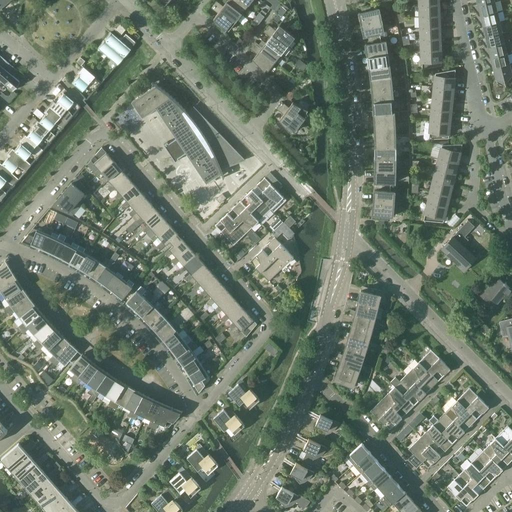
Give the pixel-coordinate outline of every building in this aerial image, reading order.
[(0,0),(0,8),(9,0),(0,0)] [(227,0),(227,1),(242,13),(249,4),(243,0),(227,0)] [(213,4),(236,22),(242,13),(227,1),(223,6),(216,1),(213,4)] [(471,6),(478,16),(497,12),(495,2),(478,6),(478,4),(472,6),(471,6)] [(229,30),(236,22),(213,4),(211,8),(218,13),(214,18),(225,31),(227,29),(229,30)] [(279,4),(277,8),(274,10),(274,11),(277,13),(282,16),(286,10),(281,6),(279,4)] [(362,25),(381,20),(379,9),(374,9),(373,4),(358,8),(359,13),(362,25)] [(440,16),(439,4),(419,5),(420,17),(440,16)] [(500,23),(497,12),(478,16),(474,16),(473,17),(481,26),(481,27),(500,23)] [(440,27),(440,16),(420,17),(420,28),(440,27)] [(381,20),(362,25),(364,36),(371,35),(372,39),(380,37),(380,33),(384,32),(381,20)] [(502,33),(500,23),(481,27),(481,26),(477,27),(476,27),(483,36),(484,38),(502,33)] [(120,24),(115,30),(120,35),(125,29),(120,24)] [(266,28),(288,46),(295,37),(280,25),(276,30),(275,30),(269,25),(266,28)] [(441,39),(440,27),(420,28),(421,39),(441,39)] [(282,54),(288,46),(266,28),(263,32),(270,37),(266,42),(282,54)] [(120,40),(110,32),(97,48),(107,56),(120,40)] [(478,38),(486,47),(486,48),(505,44),(502,33),(484,38),(483,36),(479,37),(478,38)] [(125,34),(120,40),(107,56),(116,64),(135,42),(125,34)] [(368,56),(387,53),(385,41),(381,42),(380,37),(372,39),(373,43),(366,44),(368,56)] [(235,42),(240,47),(245,43),(240,38),(235,42)] [(441,50),(441,39),(421,39),(421,51),(441,50)] [(282,54),(266,42),(262,47),(256,42),(253,45),(275,62),(282,54)] [(481,48),(488,58),(489,59),(507,54),(505,44),(486,48),(486,47),(482,48),(481,47),(481,48)] [(275,62),(253,45),(250,49),(257,54),(253,59),(264,72),(266,70),(268,71),(275,62)] [(442,66),(441,50),(421,51),(422,63),(422,69),(436,67),(441,66),(442,66)] [(388,57),(387,53),(368,56),(369,61),(369,65),(369,67),(389,64),(388,57)] [(492,69),(493,69),(493,68),(510,64),(507,54),(489,59),(488,58),(484,58),(492,69)] [(85,61),(80,57),(76,61),(81,65),(85,61)] [(6,61),(0,67),(0,80),(11,90),(12,89),(18,89),(18,83),(19,81),(11,74),(15,68),(6,61)] [(371,78),(391,76),(389,64),(369,67),(370,70),(371,78)] [(511,76),(511,73),(510,64),(493,68),(493,69),(496,80),(496,81),(497,82),(499,84),(500,85),(502,85),(505,85),(506,85),(505,84),(511,76)] [(78,71),(80,73),(71,82),(81,91),(87,83),(95,88),(101,82),(91,73),(82,66),(78,71)] [(435,73),(434,87),(454,89),(455,77),(456,69),(442,72),(438,73),(435,73)] [(391,77),(391,76),(371,78),(372,87),(372,90),(392,88),(391,77)] [(178,157),(186,152),(207,182),(222,173),(224,178),(221,169),(245,160),(194,106),(187,112),(185,109),(179,103),(173,97),(167,92),(159,86),(152,81),(152,82),(156,85),(132,101),(142,116),(156,107),(176,137),(169,142),(168,141),(164,143),(175,161),(179,158),(178,157)] [(454,89),(434,87),(433,98),(453,100),(454,89)] [(373,101),(393,100),(392,88),(372,90),(373,101)] [(53,101),(49,105),(67,121),(72,115),(66,108),(72,101),(68,97),(70,95),(65,90),(55,102),(53,101)] [(7,103),(11,99),(8,97),(7,95),(6,96),(3,100),(7,103)] [(433,98),(432,109),(452,111),(453,100),(433,98)] [(394,112),(393,100),(373,101),(374,103),(374,113),(394,112)] [(282,102),(279,105),(302,123),(309,114),(307,113),(308,110),(303,107),(293,102),(289,107),(282,102)] [(62,127),(67,121),(49,105),(44,110),(46,112),(38,121),(48,130),(48,129),(54,123),(62,127)] [(280,120),(287,128),(291,132),(293,130),(295,131),(302,123),(279,105),(277,109),(284,114),(280,120)] [(432,109),(431,121),(450,123),(452,111),(432,109)] [(375,124),(395,123),(394,117),(394,112),(374,113),(375,115),(375,124)] [(36,144),(41,137),(50,142),(55,135),(48,129),(48,130),(38,121),(36,120),(32,125),(34,126),(26,135),(26,136),(36,144)] [(286,130),(278,121),(274,126),(282,133),(286,130)] [(449,138),(450,123),(431,121),(429,133),(429,139),(442,139),(448,138),(449,138)] [(395,135),(395,123),(375,124),(375,136),(395,135)] [(23,158),(24,158),(29,151),(37,156),(43,150),(36,144),(26,136),(26,135),(24,134),(20,139),(22,141),(14,150),(23,158)] [(376,147),(395,147),(395,145),(395,135),(375,136),(376,138),(376,147)] [(441,147),(439,158),(458,163),(463,144),(449,144),(443,145),(442,145),(441,147)] [(94,173),(96,176),(101,172),(101,171),(113,160),(102,147),(96,154),(99,159),(94,163),(98,168),(94,173)] [(395,159),(395,147),(376,147),(376,156),(376,159),(395,159)] [(14,150),(12,148),(8,153),(9,155),(2,164),(1,164),(11,173),(11,172),(17,166),(25,170),(31,164),(24,158),(23,158),(14,150)] [(455,174),(458,163),(439,158),(436,169),(455,174)] [(395,159),(376,159),(375,170),(395,170),(395,167),(395,159)] [(104,184),(109,180),(108,179),(120,168),(113,160),(101,171),(101,172),(105,176),(101,181),(104,184)] [(0,185),(5,180),(13,185),(18,178),(11,172),(11,173),(1,164),(2,164),(0,162),(0,185)] [(128,177),(120,168),(108,179),(109,180),(113,184),(109,189),(111,192),(116,188),(115,187),(128,177)] [(436,169),(433,180),(452,185),(455,174),(436,169)] [(382,182),(381,186),(390,187),(391,182),(395,183),(395,170),(375,170),(375,182),(382,182)] [(282,184),(270,172),(257,185),(263,191),(258,195),(271,209),(274,212),(286,200),(276,189),(282,184)] [(76,177),(64,191),(81,206),(83,204),(80,198),(84,193),(81,190),(84,186),(76,177)] [(118,200),(123,196),(122,195),(135,185),(128,177),(115,187),(116,188),(120,193),(116,198),(118,200)] [(450,196),(452,185),(433,180),(431,191),(450,196)] [(123,206),(125,208),(130,204),(129,204),(142,193),(135,185),(122,195),(123,196),(127,201),(123,206)] [(374,202),(394,204),(394,192),(390,191),(390,187),(381,186),(381,191),(375,190),(374,202)] [(250,202),(246,207),(259,221),(271,209),(258,195),(252,189),(245,197),(250,202)] [(78,209),(81,206),(64,191),(51,207),(63,212),(72,216),(74,214),(78,209)] [(431,191),(428,202),(447,207),(450,196),(431,191)] [(132,217),(137,212),(149,201),(142,193),(129,204),(130,204),(134,209),(130,214),(132,217)] [(219,203),(224,200),(226,199),(223,195),(216,199),(219,203)] [(132,217),(139,225),(144,220),(156,209),(149,201),(137,212),(132,217)] [(259,221),(246,207),(240,201),(232,209),(238,214),(233,219),(246,233),(259,221)] [(394,204),(374,202),(373,214),(372,219),(379,219),(388,220),(388,215),(393,216),(394,204)] [(443,222),(447,207),(428,202),(423,220),(443,222)] [(147,233),(152,229),(151,228),(163,217),(156,209),(144,220),(148,225),(144,230),(147,233)] [(225,227),(221,231),(234,245),(246,233),(233,219),(228,213),(220,220),(226,227),(225,227)] [(296,221),(290,216),(284,221),(290,227),(296,221)] [(154,241),(158,237),(158,236),(170,225),(163,217),(151,228),(152,229),(155,233),(151,238),(154,241)] [(453,236),(452,236),(442,248),(449,255),(458,263),(457,264),(464,271),(476,258),(463,246),(468,240),(465,236),(474,226),(468,220),(453,236)] [(277,238),(282,232),(289,226),(284,221),(272,233),(277,238)] [(133,230),(138,225),(135,222),(129,227),(133,230)] [(178,234),(170,225),(158,236),(158,237),(163,241),(158,246),(161,249),(170,241),(177,236),(178,234)] [(28,244),(41,249),(50,228),(46,226),(44,232),(33,228),(22,241),(28,244)] [(44,250),(51,253),(58,238),(59,235),(53,232),(54,229),(50,228),(41,249),(44,250)] [(58,238),(51,253),(56,256),(60,258),(70,237),(67,235),(66,237),(60,234),(59,235),(58,238)] [(173,253),(176,257),(189,246),(182,238),(180,239),(177,236),(170,241),(173,245),(169,249),(165,253),(167,256),(173,253)] [(60,258),(69,263),(77,248),(78,249),(80,245),(73,242),(74,239),(70,237),(60,258)] [(268,255),(281,269),(294,257),(275,237),(267,245),(273,251),(268,255)] [(78,249),(77,248),(69,263),(74,265),(79,268),(90,248),(87,246),(85,249),(80,245),(78,249)] [(196,254),(189,246),(176,257),(177,257),(172,261),(174,264),(180,261),(183,265),(196,254)] [(94,250),(90,248),(79,268),(88,273),(96,260),(91,256),(94,250)] [(239,260),(244,255),(245,253),(241,249),(235,255),(239,260)] [(262,249),(255,257),(260,262),(256,267),(269,281),(281,269),(268,255),(262,249)] [(187,269),(190,273),(203,262),(196,254),(183,265),(184,265),(179,270),(181,272),(187,269)] [(88,273),(96,279),(109,260),(106,258),(102,263),(96,260),(88,273)] [(0,288),(17,278),(13,272),(6,260),(0,266),(0,275),(0,276),(0,275),(0,288)] [(109,260),(96,279),(103,284),(105,286),(115,272),(109,268),(113,263),(109,260)] [(210,270),(203,262),(190,273),(191,274),(186,278),(188,280),(194,277),(198,281),(210,270)] [(115,272),(105,286),(114,292),(128,274),(134,266),(131,263),(125,270),(119,266),(115,272)] [(201,285),(205,289),(217,278),(210,270),(198,281),(198,282),(193,286),(195,288),(201,285)] [(131,276),(128,274),(114,292),(122,299),(133,286),(135,283),(129,279),(131,276)] [(19,283),(17,278),(0,288),(0,295),(3,300),(23,287),(19,283)] [(224,287),(217,278),(205,289),(205,290),(200,294),(202,296),(208,293),(212,297),(224,287)] [(500,279),(495,285),(490,281),(479,294),(488,302),(491,298),(497,303),(502,296),(507,300),(511,293),(511,289),(506,284),(507,283),(505,282),(504,283),(500,279)] [(170,288),(162,281),(157,286),(165,294),(170,288)] [(141,286),(137,290),(126,302),(134,310),(150,293),(147,290),(146,291),(141,286)] [(358,294),(357,298),(359,300),(358,302),(378,306),(378,304),(380,295),(381,291),(362,286),(361,293),(358,294)] [(28,295),(23,287),(3,300),(8,306),(5,308),(7,311),(28,295)] [(224,287),(212,297),(212,298),(207,302),(210,305),(215,301),(219,306),(231,295),(224,287)] [(134,310),(142,317),(153,305),(149,301),(153,296),(150,293),(134,310)] [(35,304),(28,295),(7,311),(10,315),(12,313),(17,319),(19,316),(35,304)] [(222,309),(226,314),(238,303),(231,295),(219,306),(214,310),(217,313),(222,309)] [(356,311),(356,313),(375,318),(378,306),(358,302),(356,311)] [(229,318),(233,322),(245,311),(238,303),(226,314),(221,318),(224,321),(229,318)] [(19,316),(17,319),(14,321),(18,326),(16,328),(19,331),(21,329),(42,312),(39,310),(35,304),(19,316)] [(143,318),(149,324),(166,309),(163,306),(158,310),(153,305),(142,317),(143,318)] [(153,329),(156,332),(169,321),(164,316),(169,312),(166,309),(149,324),(153,329)] [(200,317),(203,320),(209,315),(206,311),(200,317)] [(257,324),(245,311),(233,322),(234,322),(229,326),(231,329),(237,326),(246,336),(257,324)] [(48,320),(42,312),(21,329),(24,333),(25,332),(25,331),(26,330),(31,336),(48,320)] [(355,315),(353,324),(372,329),(373,324),(375,318),(356,313),(355,315)] [(52,324),(48,320),(31,336),(36,341),(29,348),(32,351),(36,346),(56,328),(52,324)] [(503,336),(507,335),(509,337),(511,347),(511,325),(507,327),(506,320),(500,321),(499,323),(503,336)] [(162,339),(163,340),(181,326),(178,322),(173,326),(169,321),(156,332),(162,339)] [(350,333),(350,335),(368,341),(372,329),(353,324),(350,333)] [(163,340),(170,348),(183,338),(188,334),(184,329),(181,326),(163,340)] [(63,335),(56,328),(36,346),(39,349),(42,347),(46,352),(63,335)] [(183,338),(170,348),(174,353),(176,357),(195,343),(193,340),(188,334),(183,338)] [(222,334),(216,338),(219,342),(225,338),(222,334)] [(66,338),(63,335),(46,352),(52,357),(49,359),(52,362),(70,342),(66,338)] [(349,337),(346,346),(365,352),(367,345),(368,341),(350,335),(349,337)] [(204,344),(207,348),(213,344),(209,340),(204,344)] [(78,350),(70,342),(52,362),(56,365),(58,363),(63,367),(65,365),(78,350)] [(198,347),(195,343),(176,357),(183,366),(196,356),(194,353),(192,351),(198,347)] [(207,349),(211,354),(219,348),(215,343),(207,349)] [(269,343),(265,348),(269,352),(273,347),(269,343)] [(387,345),(382,350),(387,354),(391,350),(387,345)] [(343,355),(343,357),(361,364),(365,352),(346,346),(343,355)] [(431,350),(419,362),(432,375),(437,370),(443,376),(450,369),(431,350)] [(71,378),(74,381),(90,360),(82,353),(70,368),(70,369),(68,371),(73,376),(71,378)] [(200,362),(196,356),(183,366),(188,374),(208,362),(206,359),(200,362)] [(342,359),(339,368),(357,375),(361,365),(361,364),(343,357),(342,359)] [(96,364),(90,360),(74,381),(78,384),(80,381),(85,385),(99,366),(96,364)] [(210,366),(208,362),(188,374),(193,381),(199,392),(205,384),(210,379),(208,375),(205,369),(210,366)] [(419,362),(407,374),(420,387),(425,382),(431,389),(438,381),(432,375),(419,362)] [(99,366),(85,385),(91,389),(89,392),(93,394),(108,372),(99,366)] [(335,377),(333,383),(348,388),(349,384),(353,386),(357,375),(339,368),(338,369),(336,370),(334,374),(335,377)] [(48,386),(54,380),(45,371),(40,375),(48,386)] [(112,376),(108,372),(93,394),(89,399),(93,402),(98,394),(104,398),(116,378),(112,376)] [(395,386),(408,400),(413,395),(419,401),(426,393),(420,387),(407,374),(400,381),(396,377),(391,382),(395,386)] [(108,404),(112,406),(125,384),(116,378),(104,398),(110,402),(108,404)] [(250,408),(260,400),(247,385),(243,388),(239,383),(229,392),(240,404),(244,401),(250,408)] [(117,406),(123,409),(135,389),(132,388),(125,384),(112,406),(116,409),(117,406)] [(373,388),(379,394),(383,390),(377,384),(373,388)] [(395,386),(383,398),(396,412),(401,407),(407,413),(414,405),(408,400),(395,386)] [(469,388),(457,400),(471,413),(475,408),(481,414),(489,407),(469,388)] [(128,416),(131,417),(144,394),(135,389),(123,409),(129,413),(128,416)] [(148,396),(144,394),(131,417),(136,419),(142,422),(143,420),(143,419),(144,417),(153,398),(148,396)] [(148,426),(152,427),(163,403),(153,398),(144,417),(143,419),(143,420),(150,422),(148,426)] [(402,418),(396,412),(383,398),(370,411),(384,424),(389,419),(395,425),(402,418)] [(477,419),(471,413),(457,400),(445,412),(458,425),(463,420),(469,427),(477,419)] [(152,427),(156,429),(157,426),(164,428),(165,426),(165,425),(168,426),(169,426),(174,421),(182,411),(164,404),(163,403),(152,427)] [(245,426),(232,411),(228,414),(223,409),(214,417),(225,430),(229,427),(235,434),(245,426)] [(420,412),(414,418),(418,422),(424,416),(420,412)] [(429,420),(433,424),(447,438),(451,433),(457,439),(464,431),(458,425),(445,412),(438,419),(434,415),(429,420)] [(96,423),(99,417),(94,414),(91,420),(96,423)] [(336,427),(337,425),(339,422),(332,419),(319,414),(315,424),(321,427),(320,430),(325,435),(325,434),(328,433),(330,432),(331,432),(333,431),(334,430),(335,428),(336,427)] [(452,443),(447,438),(433,424),(421,436),(434,450),(439,445),(445,451),(452,443)] [(511,429),(508,426),(496,438),(509,451),(511,447),(511,429)] [(113,427),(111,432),(114,433),(116,436),(119,440),(124,431),(118,428),(118,430),(117,429),(113,427)] [(409,449),(413,454),(408,459),(416,468),(422,462),(427,457),(433,463),(440,456),(434,450),(421,436),(409,449)] [(496,438),(483,450),(497,463),(501,458),(508,465),(511,459),(511,453),(509,451),(496,438)] [(326,448),(309,439),(304,448),(307,450),(302,460),(311,464),(313,460),(315,459),(317,458),(319,456),(321,455),(322,454),(324,452),(326,449),(326,448)] [(126,441),(122,446),(128,452),(131,444),(126,441)] [(1,458),(8,465),(25,450),(24,448),(25,447),(24,445),(22,446),(19,443),(1,458)] [(369,451),(362,443),(350,453),(346,457),(353,465),(369,451)] [(29,444),(25,447),(24,448),(25,450),(8,465),(13,472),(31,457),(29,453),(30,452),(29,450),(32,448),(29,444)] [(135,447),(133,453),(139,456),(141,450),(135,447)] [(218,465),(206,450),(202,454),(197,449),(187,457),(193,464),(198,470),(202,466),(208,474),(218,465)] [(483,450),(471,462),(485,476),(490,471),(495,477),(503,469),(497,463),(483,450)] [(376,459),(369,451),(353,465),(360,473),(364,470),(376,459)] [(13,472),(19,479),(37,463),(36,462),(37,460),(36,459),(34,460),(31,457),(13,472)] [(19,479),(25,486),(43,470),(40,467),(42,466),(40,464),(44,461),(40,458),(37,460),(36,462),(37,463),(19,479)] [(383,467),(376,459),(364,470),(360,473),(367,481),(372,478),(383,467)] [(295,478),(300,483),(302,482),(304,482),(306,481),(308,480),(309,478),(311,477),(312,475),(313,472),(309,470),(311,467),(302,462),(301,465),(296,462),(291,472),(297,475),(295,478)] [(471,462),(459,475),(473,487),(477,483),(483,489),(491,481),(485,476),(471,462)] [(374,490),(379,486),(391,475),(383,467),(372,478),(367,481),(366,483),(369,487),(370,486),(374,490)] [(46,473),(43,470),(25,486),(31,492),(49,477),(48,475),(49,474),(48,472),(46,473)] [(31,492),(37,499),(55,483),(52,480),(54,479),(52,477),(55,475),(52,471),(49,474),(48,475),(49,477),(31,492)] [(180,472),(170,480),(181,493),(185,489),(191,496),(201,488),(188,473),(184,477),(180,472)] [(398,483),(391,475),(379,486),(386,494),(398,483)] [(479,493),(473,487),(459,475),(447,487),(460,500),(465,495),(471,501),(479,493)] [(37,499),(43,506),(61,490),(60,489),(61,487),(59,486),(58,487),(55,483),(37,499)] [(393,502),(405,492),(398,483),(386,494),(379,499),(387,507),(393,502)] [(43,506),(48,511),(49,511),(67,497),(64,494),(66,493),(64,491),(67,488),(64,485),(61,487),(60,489),(61,490),(43,506)] [(295,503),(296,502),(302,509),(305,507),(306,506),(308,503),(310,501),(298,494),(297,496),(293,493),(292,493),(281,486),(275,496),(281,500),(279,502),(284,508),(284,507),(287,507),(289,506),(290,505),(293,504),(295,503)] [(164,497),(162,494),(152,502),(160,511),(166,511),(167,511),(180,511),(183,510),(173,499),(177,496),(172,490),(164,497)] [(405,492),(393,502),(400,510),(412,500),(405,492)] [(49,511),(63,511),(73,504),(71,502),(73,501),(71,499),(70,500),(67,497),(49,511)] [(63,511),(77,511),(79,510),(76,507),(78,506),(76,505),(79,502),(76,498),(73,501),(71,502),(73,504),(63,511)] [(401,511),(414,511),(419,508),(412,500),(400,510),(401,511)]
